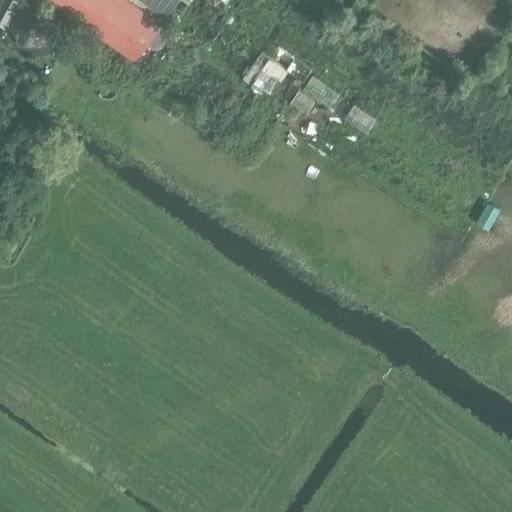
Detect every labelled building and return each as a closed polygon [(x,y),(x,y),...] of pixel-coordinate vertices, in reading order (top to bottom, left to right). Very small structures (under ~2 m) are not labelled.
[(18,2),(19,1),(17,0),(5,0),(0,9),(0,18),(7,22),(11,25),(24,45),(47,44),(58,24),(46,4),(23,4),(18,2)] [(57,0),(138,54),(160,21),(135,3),(137,0),(57,0)] [(152,0),(169,11),(176,0),(152,0)] [(273,91),(296,52),(271,37),(248,76),(273,91)] [(300,85),(291,98),(309,110),(318,97),(300,85)] [(0,224),(0,250),(9,256),(30,220),(10,208),(0,224)]
